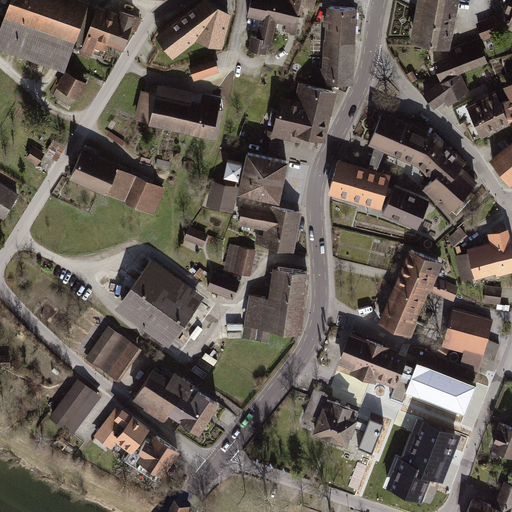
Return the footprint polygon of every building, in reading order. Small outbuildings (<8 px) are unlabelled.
[(62,0),(12,0),(0,36),(0,44),(63,66),(72,37),(79,39),(85,41),(96,11),(62,0)] [(222,41),(228,15),(205,0),(204,0),(162,32),(168,41),(165,43),(167,46),(170,43),(177,51),(193,39),(199,35),(209,37),(208,42),(210,42),(211,38),(222,41)] [(262,18),(265,0),(251,0),(248,15),(262,18)] [(265,0),(262,18),(258,36),(253,35),(250,48),(269,53),(276,19),(278,19),(282,0),(265,0)] [(294,0),(291,0),(282,0),(278,19),(288,22),(286,29),(295,31),(297,22),(300,5),(293,4),(294,0)] [(422,0),(420,11),(452,17),(454,0),(422,0)] [(328,24),(328,38),(354,40),(355,7),(331,6),(330,16),(326,16),(325,24),(328,24)] [(96,11),(85,41),(79,39),(76,44),(83,47),(83,48),(100,54),(102,48),(105,39),(107,40),(115,19),(96,11)] [(446,45),(452,17),(420,11),(415,38),(446,45)] [(105,39),(102,48),(120,55),(130,28),(136,29),(140,18),(123,12),(122,17),(118,16),(117,19),(115,19),(107,40),(105,39)] [(497,19),(491,22),(494,32),(500,29),(497,19)] [(482,36),(494,32),(491,22),(479,26),(482,36)] [(168,41),(162,32),(158,36),(172,55),(177,51),(170,43),(167,46),(165,43),(168,41)] [(199,35),(193,39),(220,46),(222,41),(211,38),(210,42),(208,42),(209,37),(199,35)] [(351,81),(354,40),(328,38),(326,68),(314,67),(313,79),(351,81)] [(450,58),(435,64),(437,70),(441,79),(462,70),(485,62),(479,47),(466,52),(463,45),(447,52),(450,58)] [(214,57),(190,65),(194,77),(218,69),(214,57)] [(63,69),(51,92),(54,93),(57,88),(67,94),(68,93),(76,98),(85,82),(82,80),(83,78),(80,76),(79,78),(63,69)] [(442,82),(425,94),(433,105),(445,96),(450,103),(465,92),(465,91),(468,89),(464,82),(463,83),(457,74),(442,82)] [(276,124),(275,128),(301,134),(321,139),(333,91),(302,83),(297,103),(282,99),(280,110),(273,108),(270,123),(276,124)] [(223,109),(145,91),(138,118),(217,136),(223,109)] [(493,109),(499,123),(508,119),(501,103),(496,93),(482,99),(488,111),(493,109)] [(482,99),(470,105),(468,101),(453,108),(460,123),(465,121),(472,136),(473,136),(474,139),(486,133),(484,130),(499,123),(493,109),(488,111),(482,99)] [(501,103),(508,119),(511,117),(511,111),(507,101),(501,103)] [(331,185),(330,190),(381,205),(385,191),(391,193),(383,212),(418,227),(429,199),(395,184),(394,186),(387,184),(390,175),(376,171),(385,148),(419,162),(434,176),(425,187),(457,215),(475,195),(468,189),(476,181),(472,177),(473,176),(464,168),(463,169),(460,166),(464,161),(436,135),(428,132),(427,133),(415,128),(416,127),(383,113),(370,141),(375,143),(368,169),(338,160),(331,185)] [(267,130),(266,133),(279,136),(280,133),(300,138),(301,134),(275,128),(275,132),(267,130)] [(276,149),(279,136),(266,133),(263,146),(276,149)] [(56,139),(48,153),(58,159),(66,145),(56,139)] [(493,161),(508,181),(511,177),(511,146),(506,151),(493,161)] [(43,153),(35,148),(29,157),(38,162),(43,153)] [(128,171),(82,151),(71,175),(143,207),(153,184),(128,173),(128,171)] [(287,160),(248,152),(245,167),(242,166),(243,163),(228,159),(225,175),(240,178),(240,177),(243,178),(240,191),(278,199),(287,160)] [(217,183),(212,204),(229,208),(234,187),(233,186),(233,183),(227,182),(226,185),(217,183)] [(0,183),(0,212),(4,215),(17,194),(0,183)] [(266,208),(266,207),(244,203),(240,221),(263,225),(266,208)] [(258,234),(257,241),(292,249),(299,211),(272,206),(272,209),(267,236),(264,236),(258,234)] [(267,236),(272,209),(266,208),(263,225),(265,226),(266,227),(264,236),(267,236)] [(206,234),(189,227),(185,237),(202,243),(206,234)] [(461,227),(448,238),(455,246),(467,235),(461,227)] [(469,253),(459,255),(465,278),(499,269),(500,273),(510,271),(509,266),(511,265),(511,252),(506,229),(493,232),(496,245),(485,248),(485,245),(468,250),(469,253)] [(236,270),(241,246),(232,244),(227,268),(236,270)] [(241,246),(236,270),(250,274),(256,249),(241,246)] [(396,285),(410,291),(425,254),(412,249),(396,285)] [(438,260),(425,254),(410,291),(423,297),(427,288),(426,288),(427,286),(438,260)] [(427,286),(434,289),(438,280),(434,278),(441,261),(438,260),(427,286)] [(144,271),(194,307),(201,297),(151,261),(144,271)] [(252,295),(245,336),(268,340),(270,327),(299,331),(308,271),(279,267),(277,273),(271,272),(267,297),(252,295)] [(123,300),(141,313),(137,319),(169,342),(194,307),(144,271),(123,300)] [(214,272),(208,287),(233,296),(239,281),(214,272)] [(457,287),(438,280),(434,289),(454,297),(457,287)] [(396,285),(386,308),(413,319),(423,297),(410,291),(396,285)] [(502,288),(487,286),(485,301),(500,302),(502,288)] [(141,313),(123,300),(118,306),(137,319),(141,313)] [(408,332),(413,319),(386,308),(381,321),(408,332)] [(453,309),(444,342),(467,348),(462,363),(478,369),(482,356),(494,358),(500,344),(487,338),(492,320),(453,309)] [(101,364),(120,336),(109,328),(89,356),(101,364)] [(352,334),(342,360),(357,365),(355,371),(373,378),(375,372),(397,381),(406,358),(384,349),(383,346),(383,345),(367,339),(367,340),(352,334)] [(138,347),(120,336),(101,364),(118,376),(138,347)] [(449,349),(442,344),(437,351),(445,355),(449,349)] [(417,359),(406,388),(465,411),(477,382),(417,359)] [(170,410),(183,419),(190,408),(184,405),(196,387),(174,372),(169,380),(153,369),(135,396),(147,403),(146,405),(165,417),(170,410)] [(90,389),(79,381),(53,415),(64,424),(90,389)] [(217,401),(196,387),(184,405),(190,408),(183,419),(199,429),(217,401)] [(98,395),(90,389),(64,424),(72,430),(98,395)] [(304,416),(319,421),(326,402),(334,405),(335,402),(326,399),(327,394),(315,390),(304,416)] [(335,401),(335,402),(334,405),(326,402),(319,421),(315,430),(346,442),(358,411),(350,408),(351,408),(335,401)] [(118,437),(132,448),(135,445),(148,428),(123,408),(121,410),(118,415),(114,412),(97,433),(112,445),(118,437)] [(384,421),(370,416),(358,446),(372,451),(384,421)] [(455,430),(424,418),(415,441),(420,443),(413,461),(403,457),(399,466),(402,468),(398,477),(395,476),(391,486),(420,497),(430,473),(437,476),(455,430)] [(511,426),(502,423),(494,445),(511,452),(511,426)] [(146,438),(140,448),(157,459),(167,442),(157,435),(152,442),(146,438)] [(178,449),(167,442),(157,459),(140,448),(135,445),(132,448),(125,459),(130,462),(158,480),(162,474),(178,449)] [(158,480),(130,462),(125,470),(158,492),(163,483),(170,478),(162,474),(158,480)] [(472,500),(467,511),(508,511),(511,503),(511,484),(506,482),(495,509),(490,508),(491,505),(488,503),(487,506),(472,500)]
